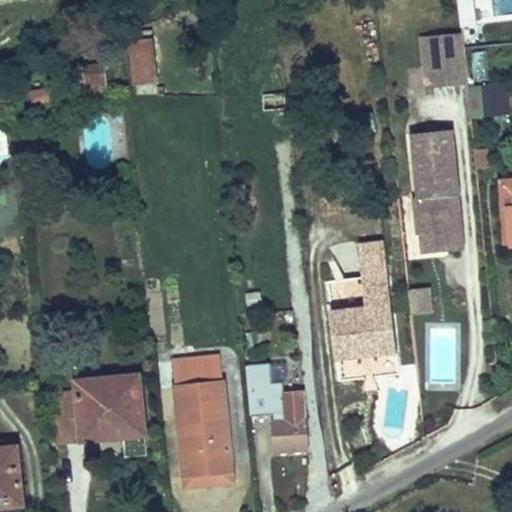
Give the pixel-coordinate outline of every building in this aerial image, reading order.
[(458,0),(460,27),(476,26),(474,0),(458,0)] [(132,36),(136,84),(157,82),(152,31),(136,33),(136,36),(132,36)] [(445,61),(448,85),(468,83),(463,33),(426,37),(428,62),(445,61)] [(473,53),(473,79),(484,79),(484,53),(473,53)] [(431,87),(448,85),(445,61),(428,62),(431,87)] [(78,93),(108,90),(106,65),(76,68),(78,93)] [(508,112),(505,87),(469,90),(472,116),(508,112)] [(50,88),(32,91),(34,104),(52,101),(50,88)] [(278,110),(287,109),(286,93),(264,94),(265,110),(278,110)] [(288,124),(287,109),(278,110),(279,125),(288,124)] [(437,131),(427,132),(414,134),(421,198),(418,198),(422,234),(442,232),(444,250),(444,252),(464,249),(451,130),(437,131)] [(424,253),(444,250),(442,232),(422,234),(424,253)] [(360,246),(364,277),(389,274),(385,243),(360,246)] [(372,349),(373,356),(398,353),(389,274),(364,277),(329,282),(338,360),(363,357),(362,350),(372,349)] [(430,293),(410,295),(412,315),(432,313),(430,293)] [(363,357),(373,356),(372,349),(362,350),(363,357)] [(208,470),(232,467),(221,356),(174,361),(186,476),(208,474),(208,470)] [(256,364),(256,359),(249,360),(254,416),(275,415),(275,420),(273,421),(276,452),(309,450),(305,391),(284,393),(283,388),(273,388),(271,363),(256,364)] [(147,445),(146,434),(140,376),(101,380),(103,394),(81,396),(80,392),(56,394),(61,442),(85,440),(84,432),(109,430),(108,425),(124,424),(125,436),(126,436),(127,447),(130,452),(135,454),(140,453),(144,450),(147,445)] [(0,507),(24,505),(18,447),(0,448),(0,507)] [(234,482),(232,467),(208,470),(208,474),(186,476),(187,487),(234,482)]
